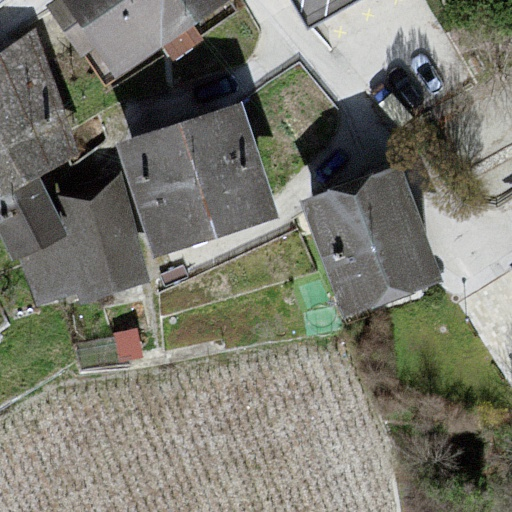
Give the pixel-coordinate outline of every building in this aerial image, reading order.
[(208,0),(43,0),(77,51),(92,41),(111,68),(208,0)] [(74,144),(33,21),(0,40),(0,236),(5,248),(14,246),(33,300),(73,284),(75,294),(145,273),(118,167),(49,189),(35,163),(74,144)] [(271,201),(235,88),(111,131),(144,242),(271,201)] [(435,263),(396,151),(366,160),(365,157),(320,172),(321,176),(294,187),(334,300),(435,263)] [(511,239),(500,246),(511,264),(511,239)] [(142,353),(137,324),(111,332),(118,357),(142,353)]
